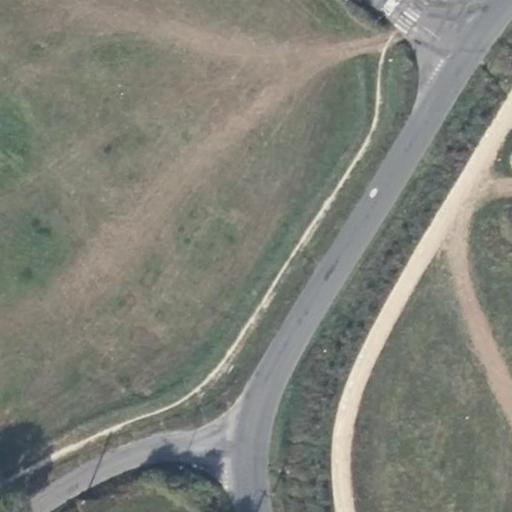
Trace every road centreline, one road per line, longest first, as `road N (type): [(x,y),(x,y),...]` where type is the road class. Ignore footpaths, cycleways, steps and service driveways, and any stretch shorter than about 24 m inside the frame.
road 1 (tertiary): [(258,408),(464,63)]
road 2 (unclassified): [(176,447),(116,466),(35,511)]
